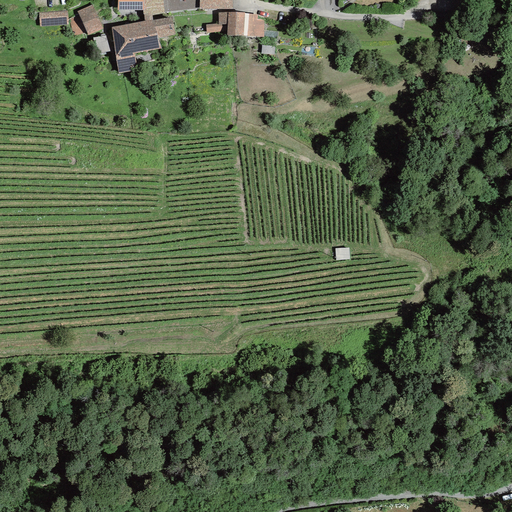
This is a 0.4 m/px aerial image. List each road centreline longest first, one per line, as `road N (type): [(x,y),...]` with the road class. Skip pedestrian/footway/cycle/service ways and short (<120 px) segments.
road 1 (unclassified): [(275,511),(511,486)]
road 2 (residential): [(251,0),(327,15),(474,15)]
